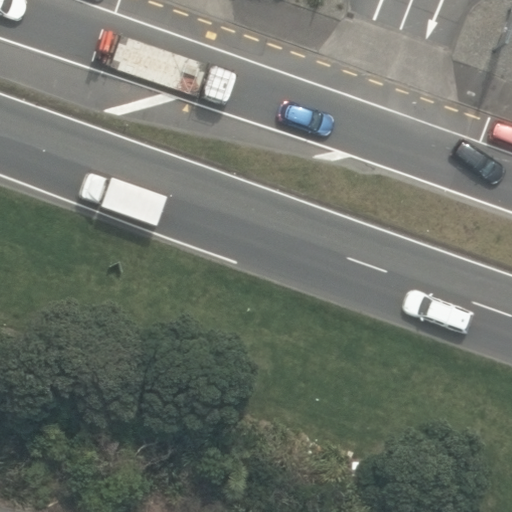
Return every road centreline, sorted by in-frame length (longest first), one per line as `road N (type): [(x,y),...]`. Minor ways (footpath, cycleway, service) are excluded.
road 1 (primary): [(511,331),(0,138)]
road 2 (primary): [(0,8),(511,188)]
